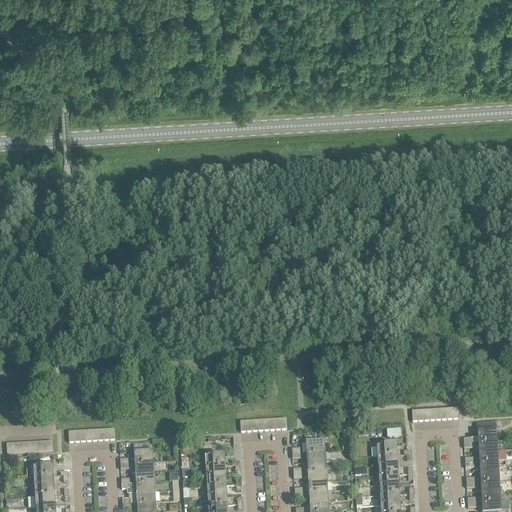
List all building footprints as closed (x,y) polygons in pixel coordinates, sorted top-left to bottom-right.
[(477,438),(471,439),(463,439),(463,444),(471,444),(478,444),(496,442),(496,433),(496,432),(496,424),(485,425),(486,433),(476,433),(476,434),(477,434),(477,438)] [(375,430),(357,431),(357,437),(358,437),(358,439),(366,438),(366,437),(370,436),(370,438),(375,438),(375,436),(376,436),(375,430)] [(400,430),(386,431),(387,439),(401,438),(400,430)] [(324,435),(304,436),(304,444),(325,442),(324,435)] [(305,444),(306,454),(324,453),(324,443),(325,443),(325,442),(304,444),(305,444)] [(478,444),(478,454),(497,452),(496,442),(478,444)] [(149,445),(133,446),(134,454),(150,453),(149,445)] [(377,448),(377,458),(396,457),(396,447),(376,448),(376,449),(377,448)] [(478,454),(479,464),(498,462),(497,452),(478,454)] [(134,455),(134,465),(153,464),(152,454),(153,454),(153,453),(150,453),(134,454),(133,454),(133,455),(134,455)] [(306,454),(306,464),(325,463),(324,453),(306,454)] [(205,459),(206,469),(225,467),(224,457),(205,458),(205,459)] [(377,458),(378,468),(397,467),(396,457),(377,458)] [(479,464),(480,473),(498,472),(498,462),(479,464)] [(306,464),(307,474),(326,473),(325,463),(306,464)] [(134,465),(135,475),(153,474),(153,464),(134,465)] [(206,469),(206,478),(225,477),(225,467),(206,469)] [(378,468),(378,478),(397,476),(397,467),(378,468)] [(33,469),(34,479),(53,478),(52,468),(42,468),(33,469)] [(480,473),(480,483),(499,482),(498,472),(480,473)] [(307,474),(308,484),(326,483),(326,473),(307,474)] [(135,475),(135,485),(154,484),(153,474),(135,475)] [(177,474),(169,475),(169,483),(172,483),(174,483),(178,482),(177,474)] [(378,478),(379,487),(398,486),(397,476),(378,478)] [(206,478),(207,488),(226,487),(225,477),(206,478)] [(34,479),(34,489),(54,488),(53,478),(34,479)] [(191,481),(182,481),(183,489),(188,489),(191,489),(191,481)] [(480,483),(481,493),(499,492),(499,482),(480,483)] [(308,484),(308,494),(327,493),(326,483),(308,484)] [(135,485),(136,495),(155,494),(154,484),(135,485)] [(379,487),(380,497),(399,496),(398,486),(379,487)] [(207,488),(207,498),(226,497),(226,487),(207,488)] [(34,489),(35,499),(54,497),(54,488),(34,489)] [(481,493),(481,503),(500,502),(499,492),(481,493)] [(308,494),(309,504),(328,503),(327,493),(308,494)] [(136,495),(137,505),(155,504),(155,494),(136,495)] [(380,497),(380,507),(399,506),(399,496),(380,497)] [(35,499),(36,508),(55,507),(54,497),(35,499)] [(207,498),(208,508),(227,506),(226,497),(207,498)] [(500,502),(481,503),(481,511),(500,511),(501,511),(500,502)] [(508,502),(500,502),(501,511),(509,511),(508,502)] [(309,504),(309,511),(328,511),(328,503),(309,504)]
